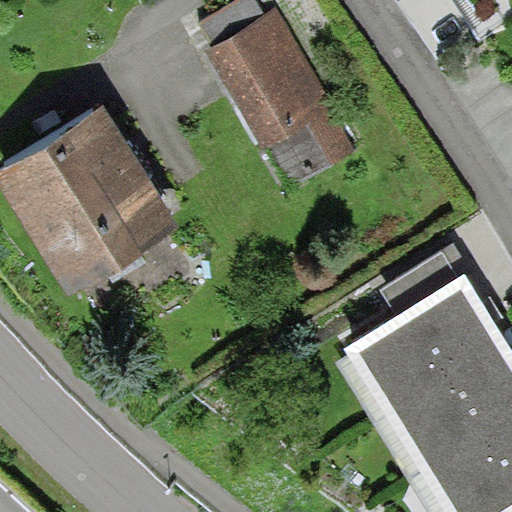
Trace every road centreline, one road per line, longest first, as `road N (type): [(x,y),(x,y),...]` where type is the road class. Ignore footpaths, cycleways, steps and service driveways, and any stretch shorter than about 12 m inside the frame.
road 1 (residential): [(367,0),(511,223)]
road 2 (tertiary): [(146,511),(0,366)]
